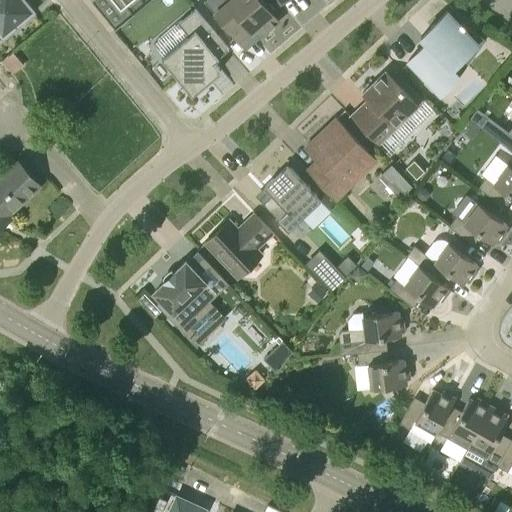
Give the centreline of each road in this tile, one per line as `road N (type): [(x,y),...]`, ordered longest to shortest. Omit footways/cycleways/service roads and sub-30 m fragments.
road 1 (tertiary): [(339,479),(41,338)]
road 2 (residential): [(41,338),(109,217),(189,150)]
road 3 (residential): [(189,150),(374,0)]
road 4 (residential): [(189,150),(71,0)]
